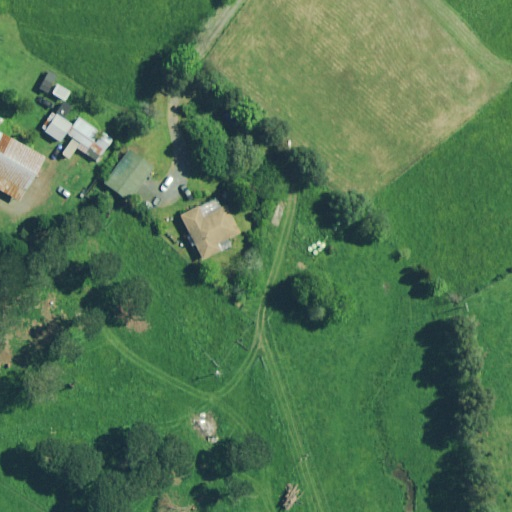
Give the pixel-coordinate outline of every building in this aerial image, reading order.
[(70,126),(51,114),(40,130),(60,142),(70,126)] [(8,139),(15,127),(0,118),(0,191),(18,202),(43,159),(8,139)] [(77,118),(70,129),(82,137),(78,143),(88,150),(92,144),(104,152),(111,140),(77,118)] [(75,149),(67,144),(60,154),(68,159),(75,149)] [(153,169),(128,151),(102,184),(128,203),(153,169)] [(212,213),(207,204),(197,209),(195,206),(186,211),(187,213),(179,217),(188,235),(184,237),(190,248),(194,246),(202,260),(222,250),(219,244),(239,233),(225,206),(212,213)]
